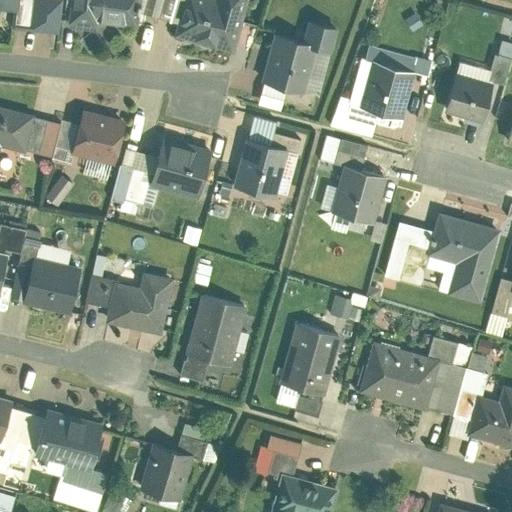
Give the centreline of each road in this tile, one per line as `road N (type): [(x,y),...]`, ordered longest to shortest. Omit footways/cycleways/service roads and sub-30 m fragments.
road 1 (residential): [(182,80),(0,55)]
road 2 (residential): [(350,435),(511,475)]
